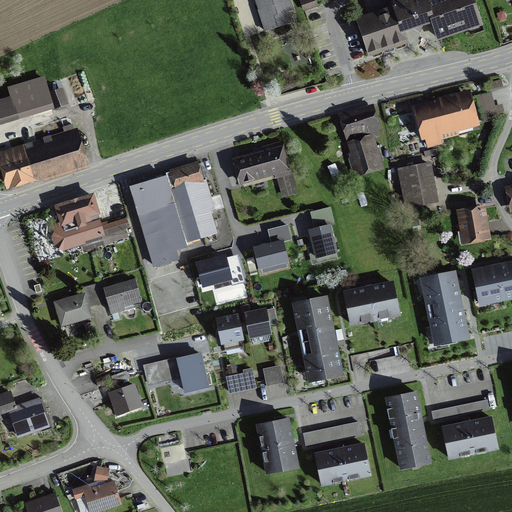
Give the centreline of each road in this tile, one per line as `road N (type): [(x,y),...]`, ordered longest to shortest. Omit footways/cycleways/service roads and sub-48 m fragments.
road 1 (residential): [(108,446),(511,355)]
road 2 (residential): [(358,95),(0,207)]
road 3 (residential): [(108,446),(30,330),(0,245)]
road 4 (residential): [(510,57),(358,95)]
road 5 (residential): [(511,226),(495,194),(492,166),(511,112)]
